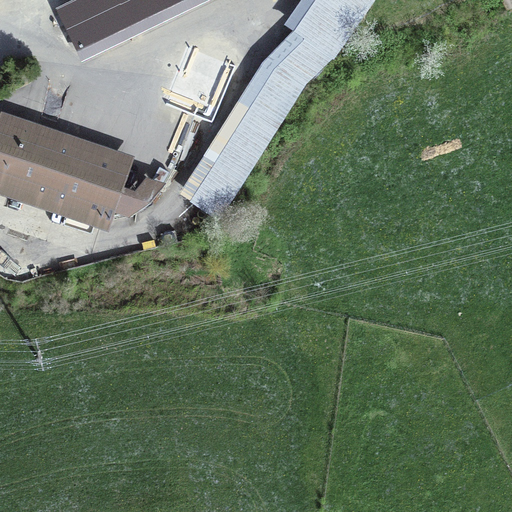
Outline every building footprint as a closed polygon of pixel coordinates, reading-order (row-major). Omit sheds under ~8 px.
[(79,49),(91,48),(191,0),(92,0),(63,14),(79,49)] [(374,0),(317,0),(295,32),(307,39),(334,57),(374,0)] [(307,83),(334,57),(307,39),(277,67),(190,202),(218,222),(307,83)] [(201,76),(232,86),(240,60),(209,50),(201,76)] [(213,122),(228,92),(186,70),(171,100),(213,122)] [(0,137),(0,189),(106,225),(126,165),(5,124),(0,137)]
